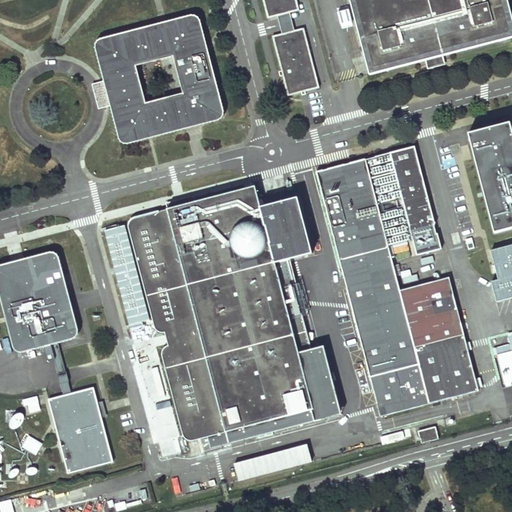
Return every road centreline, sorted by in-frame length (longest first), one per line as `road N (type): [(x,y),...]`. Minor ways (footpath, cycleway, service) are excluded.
road 1 (residential): [(511,435),(226,511)]
road 2 (unknown): [(358,127),(328,0)]
